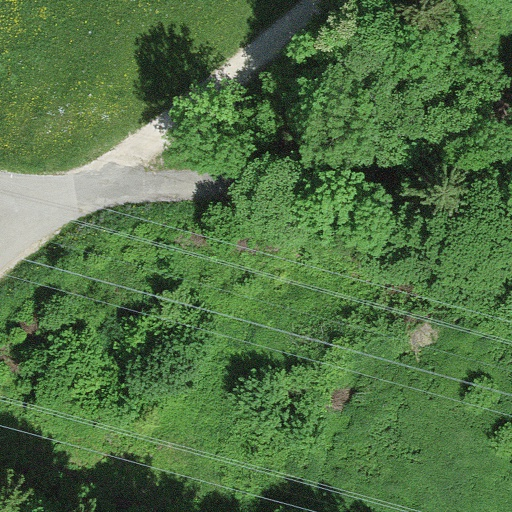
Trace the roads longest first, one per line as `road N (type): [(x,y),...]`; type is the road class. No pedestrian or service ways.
road 1 (track): [(81,191),(344,173),(511,113)]
road 2 (track): [(81,191),(300,0)]
